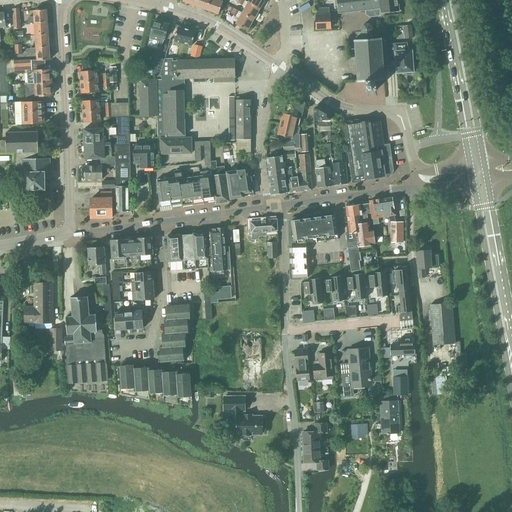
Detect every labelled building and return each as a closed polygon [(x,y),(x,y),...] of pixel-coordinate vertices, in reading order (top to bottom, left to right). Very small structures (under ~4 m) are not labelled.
[(196,0),(194,5),(206,10),(209,0),(196,0)] [(209,0),(206,10),(218,14),(223,0),(209,0)] [(249,0),(248,2),(259,9),(264,0),(249,0)] [(335,0),(337,14),(366,11),(366,13),(370,16),(379,15),(378,12),(380,12),(380,13),(398,11),(396,0),(335,0)] [(242,13),(253,20),(259,9),(248,2),(242,13)] [(315,29),(330,29),(329,15),(328,15),(328,8),(316,8),(316,16),(315,16),(315,29)] [(34,24),(47,23),(46,10),(33,11),(34,17),(28,18),(28,24),(34,23),(34,24)] [(253,20),(242,13),(236,24),(247,30),(253,20)] [(151,33),(149,39),(158,42),(157,47),(160,48),(162,43),(163,43),(164,36),(165,36),(168,25),(154,21),(151,33)] [(35,36),(48,35),(47,23),(34,24),(35,36)] [(375,80),(383,80),(380,38),(372,39),(372,30),(369,25),(363,25),(361,30),(362,40),(354,40),(357,82),(365,81),(366,90),(376,89),(375,80)] [(405,39),(412,38),(410,25),(403,26),(405,39)] [(191,45),(195,32),(178,27),(174,41),(191,45)] [(48,35),(35,36),(36,48),(49,47),(48,35)] [(175,59),(178,47),(170,44),(166,57),(175,59)] [(395,73),(404,73),(405,75),(410,74),(411,72),(412,72),(410,51),(406,51),(405,44),(386,45),(387,61),(395,61),(395,73)] [(30,55),(36,54),(36,61),(49,60),(49,47),(36,48),(30,49),(30,55)] [(156,58),(151,76),(160,76),(164,60),(156,58)] [(157,80),(139,80),(140,117),(157,116),(157,136),(160,136),(160,151),(191,151),(191,135),(184,135),(183,91),(182,91),(182,79),(193,79),(193,83),(205,82),(205,78),(214,78),(214,82),(233,81),(233,78),(235,78),(234,59),(196,60),(181,61),(177,60),(177,61),(173,61),(173,59),(164,59),(164,60),(160,76),(162,76),(162,80),(157,80)] [(35,84),(51,83),(50,70),(34,71),(34,73),(31,73),(31,67),(14,68),(14,74),(27,73),(27,84),(35,84)] [(80,83),(97,82),(96,71),(80,72),(80,83)] [(97,82),(80,83),(81,94),(98,92),(97,82)] [(51,83),(35,84),(25,84),(25,101),(40,101),(40,96),(51,96),(51,83)] [(250,140),(250,99),(236,100),(236,141),(250,140)] [(83,112),(99,111),(98,101),(82,102),(83,112)] [(43,102),(7,103),(8,125),(31,124),(31,125),(43,124),(43,102)] [(282,113),(279,124),(298,129),(305,103),(292,102),(292,109),(298,110),(296,117),(282,113)] [(329,112),(318,105),(313,108),(313,120),(320,120),(320,121),(330,121),(330,120),(329,120),(329,112)] [(99,111),(83,112),(83,123),(99,122),(99,111)] [(115,125),(116,136),(116,145),(129,145),(129,116),(115,117),(115,125)] [(351,180),(365,179),(387,176),(392,171),(388,144),(382,145),(378,122),(373,122),(373,121),(358,123),(358,120),(344,121),(351,180)] [(330,121),(320,121),(320,130),(330,130),(330,121)] [(279,124),(277,134),(288,137),(292,138),(291,142),(294,141),(295,148),(300,148),(299,135),(298,135),(299,129),(298,129),(279,124)] [(84,144),(110,143),(110,136),(116,136),(115,125),(109,125),(109,130),(103,130),(103,129),(83,129),(84,144)] [(5,132),(5,152),(38,152),(38,132),(5,132)] [(308,152),(307,135),(300,136),(301,153),(308,152)] [(210,141),(194,141),(195,161),(200,161),(200,146),(203,146),(204,165),(210,165),(210,162),(210,141)] [(110,143),(84,144),(84,159),(100,159),(100,166),(109,166),(114,166),(114,158),(111,158),(110,143)] [(294,143),(283,144),(285,158),(295,157),(294,143)] [(130,187),(130,162),(129,145),(116,145),(115,145),(115,188),(128,187),(130,187)] [(133,145),(133,162),(140,162),(140,168),(155,168),(154,145),(133,145)] [(300,168),(296,169),(297,176),(300,191),(311,190),(311,188),(309,154),(299,154),(300,168)] [(338,155),(336,163),(332,163),(334,185),(347,184),(345,162),(346,162),(346,154),(338,155)] [(282,156),(266,158),(269,177),(284,174),(284,168),(286,168),(285,162),(283,162),(282,156)] [(50,158),(13,159),(14,175),(22,174),(23,189),(44,189),(44,178),(50,178),(50,158)] [(323,160),(316,161),(315,161),(316,169),(315,169),(317,187),(332,185),(330,167),(324,168),(323,160)] [(216,162),(210,162),(210,165),(211,165),(211,169),(212,176),(215,203),(215,204),(229,202),(225,174),(225,166),(216,167),(216,162)] [(84,176),(85,178),(85,180),(102,179),(101,172),(109,172),(109,166),(100,166),(85,166),(85,172),(84,173),(84,176)] [(291,167),(286,168),(288,193),(300,191),(297,176),(292,177),(291,167)] [(253,194),(252,187),(250,169),(226,172),(229,200),(244,198),(244,197),(252,196),(253,194)] [(168,178),(157,179),(157,182),(160,206),(181,204),(182,206),(203,203),(203,204),(215,203),(212,176),(211,177),(211,175),(210,171),(199,172),(199,177),(200,179),(181,182),(180,172),(179,171),(175,171),(174,173),(175,179),(168,180),(168,178)] [(284,174),(269,177),(271,195),(287,193),(284,174)] [(116,211),(116,213),(130,213),(130,206),(128,206),(128,187),(115,188),(116,211)] [(90,199),(90,209),(91,218),(112,218),(111,193),(101,193),(101,199),(90,199)] [(392,198),(369,202),(369,204),(371,219),(372,225),(373,225),(378,224),(377,218),(389,216),(390,223),(394,223),(393,216),(395,215),(392,199),(392,198)] [(344,234),(350,273),(361,271),(359,261),(361,261),(360,252),(372,250),(371,244),(375,244),(373,230),(368,231),(366,215),(370,214),(368,204),(359,205),(345,207),(348,233),(344,234)] [(333,215),(290,221),(294,241),(294,240),(295,244),(305,244),(305,243),(337,238),(333,215)] [(275,220),(249,222),(250,224),(251,240),(259,239),(259,237),(266,236),(266,232),(276,231),(277,231),(276,219),(275,220)] [(394,223),(390,223),(390,243),(402,243),(402,223),(394,223)] [(216,229),(207,230),(207,231),(209,255),(210,270),(229,269),(228,247),(224,247),(223,228),(216,228),(216,229)] [(209,267),(206,231),(166,235),(169,270),(209,267)] [(136,238),(124,240),(124,238),(109,240),(111,257),(113,257),(114,270),(139,267),(144,267),(145,272),(151,271),(150,266),(151,266),(150,254),(152,254),(150,236),(136,237),(136,238)] [(276,242),(267,242),(268,258),(277,258),(276,242)] [(295,244),(291,245),(291,256),(306,255),(305,244),(295,244)] [(100,275),(105,274),(103,247),(88,248),(89,265),(99,265),(100,275)] [(429,256),(429,250),(415,251),(417,270),(418,278),(424,278),(423,269),(437,268),(436,256),(429,256)] [(306,255),(291,256),(291,267),(307,266),(306,258),(306,257),(306,255)] [(307,266),(291,267),(292,278),(299,278),(301,278),(307,278),(307,277),(307,266)] [(134,273),(134,277),(130,278),(130,282),(131,282),(152,280),(152,271),(151,271),(145,272),(144,267),(139,267),(139,272),(134,273)] [(402,270),(395,271),(397,289),(399,289),(400,295),(410,294),(407,268),(402,268),(402,270)] [(388,296),(385,272),(375,273),(375,275),(369,276),(370,288),(377,288),(378,298),(380,297),(380,298),(386,298),(386,297),(388,296)] [(366,299),(363,274),(354,275),(354,278),(347,278),(349,291),(355,290),(356,300),(358,300),(358,301),(364,300),(364,299),(366,299)] [(344,301),(342,277),(332,278),(332,280),(326,281),(327,293),(333,292),(334,302),(336,302),(336,303),(343,302),(343,301),(344,301)] [(323,303),(320,281),(320,279),(310,280),(311,282),(304,283),(305,295),(312,295),(313,304),(315,304),(315,305),(321,305),(321,304),(323,303)] [(152,280),(131,282),(130,282),(131,291),(132,291),(153,289),(152,280)] [(25,323),(52,323),(52,284),(34,284),(34,310),(25,310),(25,323)] [(105,320),(111,319),(108,284),(102,285),(105,320)] [(153,289),(132,291),(131,291),(131,301),(154,299),(153,289)] [(231,298),(231,291),(219,292),(210,293),(210,295),(211,303),(218,303),(218,300),(231,298)] [(204,292),(206,319),(212,319),(210,292),(204,292)] [(401,307),(398,307),(399,310),(399,313),(402,313),(402,315),(399,315),(400,321),(412,320),(412,312),(410,294),(400,295),(401,307)] [(65,337),(66,344),(66,345),(67,345),(68,360),(66,361),(67,384),(107,380),(103,339),(103,335),(102,334),(98,334),(97,333),(95,315),(93,315),(89,311),(89,310),(89,309),(88,309),(88,304),(89,304),(89,302),(88,302),(88,298),(89,296),(88,296),(87,297),(71,298),(70,297),(70,298),(71,299),(71,303),(70,303),(70,305),(72,305),(72,309),(71,309),(71,311),(72,311),(72,313),(69,317),(66,317),(68,337),(65,337)] [(432,346),(454,344),(451,304),(429,306),(432,346)] [(167,318),(164,319),(164,324),(165,334),(184,333),(184,334),(188,333),(187,319),(189,319),(189,305),(173,306),(166,306),(167,315),(167,318)] [(132,311),(134,329),(143,328),(143,322),(144,322),(147,307),(141,308),(141,310),(132,311)] [(123,312),(125,329),(134,329),(132,311),(123,312)] [(114,313),(115,330),(125,329),(123,312),(114,313)] [(64,350),(63,328),(50,328),(51,351),(64,350)] [(162,346),(159,347),(160,353),(160,360),(160,363),(177,362),(177,364),(181,364),(181,361),(183,361),(183,360),(182,348),(185,347),(184,334),(184,333),(165,334),(161,334),(162,343),(162,346)] [(260,338),(240,339),(240,353),(237,353),(237,351),(225,351),(226,380),(238,380),(238,378),(242,378),(242,390),(261,390),(260,338)] [(413,356),(413,355),(415,355),(415,345),(413,345),(412,338),(400,339),(400,345),(390,346),(391,356),(393,356),(393,357),(399,356),(399,355),(407,355),(407,356),(413,356)] [(348,363),(340,364),(342,388),(352,387),(372,386),(369,360),(368,348),(349,350),(350,360),(350,363),(348,363)] [(298,380),(309,379),(308,368),(306,368),(306,362),(308,362),(307,350),(295,351),(296,363),(295,363),(296,373),(297,372),(298,380)] [(320,364),(314,365),(315,381),(322,380),(333,379),(333,375),(332,369),(331,353),(325,354),(319,354),(320,364)] [(117,366),(117,377),(119,376),(120,389),(134,388),(133,368),(133,365),(124,365),(117,366)] [(143,367),(133,368),(134,388),(134,392),(148,391),(148,393),(162,392),(161,372),(161,369),(152,370),(149,370),(148,367),(143,367)] [(166,372),(161,372),(162,392),(162,396),(176,395),(176,397),(190,396),(189,373),(181,374),(177,374),(176,371),(166,372)] [(449,394),(447,374),(431,375),(433,395),(449,394)] [(394,395),(408,395),(407,377),(393,377),(394,395)] [(251,434),(262,434),(261,416),(242,416),(242,411),(244,411),(244,397),(224,397),(224,411),(230,411),(230,416),(229,416),(229,434),(242,434),(242,439),(243,440),(249,440),(251,439),(251,434)] [(382,433),(399,433),(398,401),(381,401),(382,433)] [(304,450),(319,449),(319,433),(326,432),(326,424),(315,424),(315,432),(303,433),(303,445),(304,445),(304,450)] [(364,424),(351,425),(352,437),(364,436),(364,424)] [(319,449),(304,450),(304,454),(303,454),(304,463),(317,462),(317,470),(328,470),(328,469),(328,461),(320,461),(319,449)]
